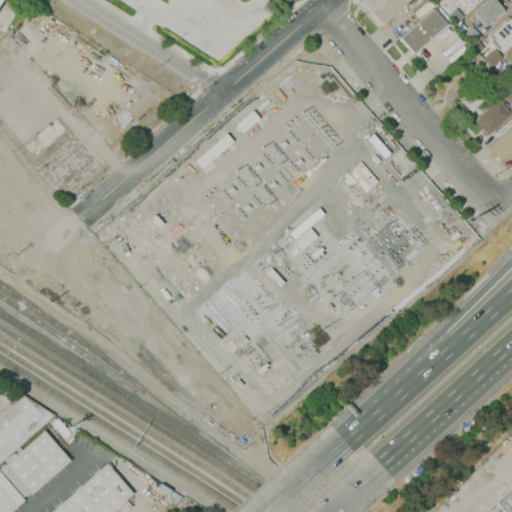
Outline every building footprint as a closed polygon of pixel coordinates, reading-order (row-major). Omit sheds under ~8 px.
[(410,0),(381,26),(359,1),(360,0),(410,0)] [(447,0),(470,0),(468,2),(466,0),(463,3),(465,5),(458,11),(447,0)] [(484,26),(472,12),(486,0),(494,0),(503,10),(504,12),(501,13),(500,12),(492,20),(493,21),(491,24),(489,22),(484,26)] [(412,54),(398,38),(436,4),(450,20),(446,24),(412,54)] [(455,24),(450,19),(458,11),(463,16),(455,24)] [(511,37),(502,47),(495,40),(496,39),(492,34),(509,18),(511,21),(511,37)] [(464,27),(461,31),(455,25),(459,22),(464,27)] [(473,46),(461,33),(463,31),(470,24),(482,37),(473,46)] [(474,58),(468,51),(473,47),(479,54),(474,58)] [(492,66),(484,57),(494,48),(502,57),(492,66)] [(455,91),(451,87),(449,89),(438,77),(442,73),(444,75),(445,75),(446,74),(446,73),(460,61),(468,70),(470,68),(469,67),(481,57),(490,68),(479,78),(478,77),(471,83),(468,80),(455,91)] [(479,115),(475,109),(471,113),(460,101),(476,86),(487,98),(485,100),(489,106),(479,115)] [(511,115),(487,136),(474,121),(498,99),(511,115)] [(500,161),(488,148),(511,126),(511,150),(505,157),(504,157),(500,161)] [(301,250),(294,241),(295,240),(309,228),(316,236),(301,250)] [(240,348),(235,342),(243,335),(248,341),(240,348)] [(54,415),(0,462),(0,414),(22,395),(54,415)] [(0,473),(0,469),(5,465),(4,465),(43,431),(69,460),(31,494),(29,492),(22,498),(0,473)] [(110,511),(51,511),(106,464),(132,493),(110,511)] [(0,511),(0,473),(22,498),(23,500),(9,511),(0,511)]
